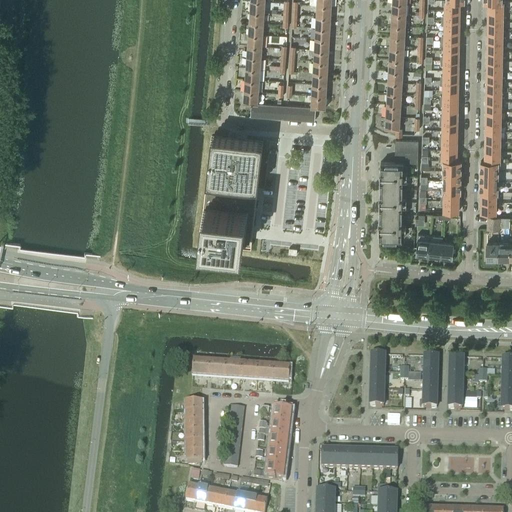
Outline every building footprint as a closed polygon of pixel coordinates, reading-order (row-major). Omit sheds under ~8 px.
[(251,0),(250,0),(249,11),(264,12),(265,1),(251,0)] [(445,4),(444,10),(460,11),(460,1),(464,1),(464,0),(447,0),(442,0),(442,4),(445,4)] [(488,1),(488,11),(503,11),(503,6),(506,6),(506,1),(484,1),(488,1)] [(392,2),(391,13),(406,14),(407,3),(392,2)] [(317,4),(316,16),(331,16),(331,5),(317,4)] [(442,16),(442,20),(459,20),(460,11),(444,10),(444,16),(442,16)] [(249,11),(249,23),(263,24),(264,12),(249,11)] [(488,11),(487,21),(505,21),(505,17),(503,17),(503,11),(488,11)] [(391,13),(390,25),(405,26),(406,14),(391,13)] [(316,16),(315,27),(330,28),(331,16),(316,16)] [(444,24),(444,30),(459,30),(459,20),(442,20),(442,24),(444,24)] [(487,21),(487,31),(502,31),(503,26),(505,26),(505,21),(487,21)] [(249,23),(248,34),(263,35),(263,24),(249,23)] [(390,25),(390,36),(405,37),(405,26),(390,25)] [(315,27),(315,39),(329,39),(330,28),(315,27)] [(441,36),(441,40),(459,40),(459,30),(444,30),(444,36),(441,36)] [(487,31),(487,41),(505,41),(505,37),(502,37),(502,31),(487,31)] [(248,34),(247,46),(262,46),(263,35),(248,34)] [(390,36),(389,48),(404,48),(405,37),(390,36)] [(315,39),(314,50),(329,51),(329,39),(315,39)] [(444,44),(444,50),(459,50),(459,40),(441,40),(441,44),(444,44)] [(487,41),(487,51),(502,51),(502,46),(505,46),(505,41),(487,41)] [(247,46),(246,57),(261,58),(262,46),(247,46)] [(389,48),(388,59),(403,60),(404,48),(389,48)] [(314,50),(313,61),(328,62),(329,51),(314,50)] [(441,56),(441,60),(459,60),(459,50),(444,50),(444,56),(441,56)] [(487,51),(487,61),(504,61),(504,57),(502,57),(502,51),(487,51)] [(246,57),(245,68),(260,69),(261,58),(246,57)] [(388,59),(388,70),(403,71),(403,60),(388,59)] [(443,64),(443,70),(458,70),(459,60),(441,60),(441,64),(443,64)] [(313,61),(313,73),(327,73),(328,62),(313,61)] [(487,61),(486,71),(502,71),(502,66),(504,66),(504,61),(487,61)] [(245,68),(245,80),(259,80),(260,69),(245,68)] [(388,70),(387,82),(402,83),(403,71),(388,70)] [(440,76),(440,80),(458,80),(458,70),(443,70),(443,76),(440,76)] [(486,71),(486,81),(504,81),(504,77),(501,77),(502,71),(486,71)] [(313,73),(312,84),(327,85),(327,73),(313,73)] [(245,80),(244,91),(259,92),(259,80),(245,80)] [(443,84),(443,90),(458,90),(458,80),(440,80),(440,84),(443,84)] [(486,81),(486,91),(501,91),(501,86),(504,86),(504,81),(486,81)] [(387,82),(386,93),(401,94),(402,83),(387,82)] [(312,84),(311,95),(326,96),(327,85),(312,84)] [(424,100),(430,100),(430,97),(432,97),(433,90),(424,89),(424,100)] [(440,96),(440,100),(458,100),(458,90),(443,90),(443,96),(440,96)] [(243,102),(251,103),(257,103),(258,103),(259,92),(244,91),(243,102)] [(486,91),(486,101),(504,101),(504,97),(501,97),(501,91),(486,91)] [(386,93),(386,104),(401,105),(401,94),(386,93)] [(311,95),(311,107),(316,107),(325,108),(326,96),(311,95)] [(411,102),(411,106),(415,106),(415,108),(420,108),(420,95),(416,95),(415,102),(411,102)] [(442,104),(442,110),(458,110),(458,100),(440,100),(440,104),(442,104)] [(486,101),(485,111),(501,111),(501,106),(503,106),(504,101),(486,101)] [(386,104),(385,116),(400,117),(401,105),(386,104)] [(440,116),(439,120),(457,120),(458,110),(442,110),(442,116),(440,116)] [(485,111),(485,121),(503,121),(503,117),(501,117),(501,111),(485,111)] [(385,127),(396,128),(399,128),(400,117),(385,116),(385,127)] [(442,124),(442,130),(457,130),(457,120),(439,120),(439,124),(442,124)] [(485,121),(485,131),(500,131),(500,126),(503,126),(503,121),(485,121)] [(439,135),(439,140),(457,140),(457,130),(442,130),(442,136),(439,135)] [(485,131),(485,141),(503,141),(503,137),(500,137),(500,131),(485,131)] [(203,208),(199,245),(243,250),(243,245),(251,246),(252,237),(250,236),(251,233),(251,229),(253,230),(255,214),(258,181),(263,146),(258,146),(258,141),(238,138),(216,136),(216,141),(211,140),(207,176),(203,208)] [(442,144),(441,150),(457,150),(457,140),(439,140),(439,144),(442,144)] [(379,241),(401,241),(403,163),(417,163),(418,141),(395,141),(394,163),(380,162),(379,241)] [(485,141),(485,151),(500,151),(500,146),(503,146),(503,141),(485,141)] [(439,155),(439,160),(460,160),(456,160),(457,150),(441,150),(441,155),(439,155)] [(480,161),(502,161),(508,161),(508,159),(507,158),(502,158),(502,157),(500,157),(500,151),(485,151),(484,161),(480,161)] [(442,170),(460,170),(460,160),(439,160),(442,160),(442,165),(444,165),(444,170),(442,170)] [(480,161),(480,171),(498,171),(496,171),(497,166),(498,166),(498,162),(502,162),(502,161),(480,161)] [(444,175),(444,180),(460,180),(460,170),(442,170),(442,175),(444,175)] [(480,171),(480,181),(496,181),(496,176),(498,176),(498,171),(480,171)] [(442,186),(442,190),(460,191),(460,180),(444,180),(444,186),(442,186)] [(480,181),(480,191),(498,191),(498,187),(496,187),(496,181),(480,181)] [(441,196),(441,200),(458,201),(459,191),(460,191),(442,190),(443,190),(443,196),(441,196)] [(481,191),(481,201),(498,202),(499,197),(496,197),(496,192),(498,192),(498,191),(480,191),(481,191)] [(458,201),(441,200),(441,205),(443,205),(443,211),(458,211),(458,201)] [(498,202),(481,201),(480,212),(496,212),(496,206),(498,206),(498,202)] [(498,259),(509,260),(509,242),(502,242),(502,238),(498,238),(498,242),(498,259)] [(416,254),(428,255),(430,240),(418,239),(416,254)] [(428,255),(440,256),(442,241),(430,240),(428,255)] [(440,256),(453,258),(454,243),(442,241),(440,256)] [(486,259),(498,259),(498,242),(487,242),(486,259)] [(370,373),(386,374),(386,356),(371,356),(370,373)] [(423,375),(439,375),(439,358),(424,358),(423,375)] [(448,376),(463,376),(464,359),(448,358),(448,376)] [(511,360),(502,360),(501,377),(511,377),(511,360)] [(192,376),(209,377),(210,364),(193,362),(192,376)] [(209,377),(225,378),(226,365),(210,364),(209,377)] [(225,378),(241,379),(242,366),(226,365),(225,378)] [(241,379),(257,380),(258,367),(242,366),(241,379)] [(257,380),(273,381),(273,368),(258,367),(257,380)] [(273,368),(273,381),(289,382),(290,369),(273,368)] [(386,391),(386,374),(370,373),(370,390),(386,391)] [(421,375),(408,374),(408,380),(408,383),(421,383),(421,375)] [(439,392),(439,375),(423,375),(423,392),(439,392)] [(448,392),(463,393),(463,376),(448,376),(448,392)] [(474,377),(474,382),(472,382),(472,385),(478,385),(478,382),(482,382),(483,377),(478,377),(474,377)] [(511,377),(501,377),(501,394),(511,394),(511,377)] [(385,410),(386,391),(370,390),(369,409),(385,410)] [(439,392),(423,392),(422,411),(438,411),(439,392)] [(447,411),(462,412),(463,393),(448,392),(447,411)] [(511,394),(501,394),(500,413),(511,413),(511,394)] [(186,403),(186,414),(201,413),(201,403),(186,403)] [(274,409),(273,423),(290,425),(292,411),(274,409)] [(186,414),(186,424),(201,423),(201,413),(186,414)] [(186,424),(187,434),(202,433),(201,423),(186,424)] [(273,423),(271,437),(289,439),(290,425),(273,423)] [(187,434),(187,443),(202,443),(202,433),(187,434)] [(271,437),(269,451),(287,453),(289,439),(271,437)] [(187,443),(187,454),(202,454),(202,443),(187,443)] [(269,451),(268,465),(285,467),(287,453),(269,451)] [(322,451),(322,469),(335,469),(335,452),(322,451)] [(348,452),(335,452),(335,469),(347,469),(348,452)] [(360,452),(348,452),(347,469),(359,470),(360,452)] [(372,453),(360,452),(359,470),(372,470),(372,453)] [(385,453),(372,453),(372,470),(384,470),(385,453)] [(398,453),(385,453),(384,470),(384,479),(391,479),(391,471),(397,471),(398,453)] [(202,454),(187,454),(187,464),(202,464),(202,454)] [(285,467),(268,465),(266,479),(284,481),(285,467)] [(192,470),(191,478),(199,480),(200,472),(192,470)] [(196,504),(206,506),(208,491),(210,486),(200,484),(199,486),(196,504)] [(186,502),(196,504),(199,486),(195,485),(194,488),(189,487),(186,502)] [(206,506),(215,507),(219,490),(214,489),(213,492),(208,491),(206,506)] [(215,507),(225,509),(228,495),(223,494),(224,491),(219,490),(215,507)] [(235,511),(239,511),(244,511),(247,499),(248,494),(239,492),(238,494),(238,497),(235,511)] [(317,505),(334,505),(334,492),(317,492),(317,505)] [(225,509),(235,511),(238,497),(238,494),(233,493),(233,496),(228,495),(225,509)] [(244,511),(254,511),(257,501),(258,498),(258,495),(249,493),(248,494),(247,499),(244,511)] [(379,507),(396,507),(396,494),(379,494),(379,507)] [(257,501),(254,511),(265,511),(267,502),(264,502),(265,499),(258,498),(257,501)]
